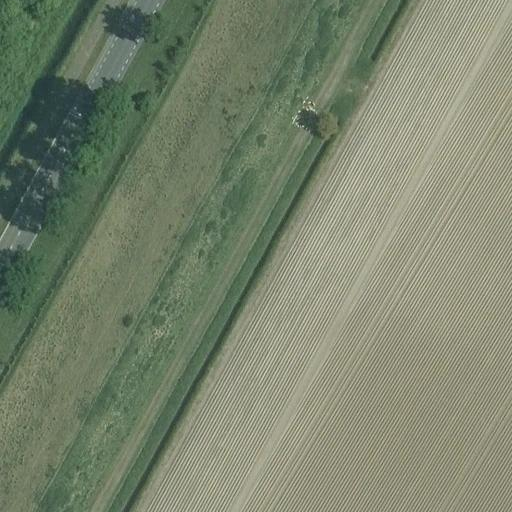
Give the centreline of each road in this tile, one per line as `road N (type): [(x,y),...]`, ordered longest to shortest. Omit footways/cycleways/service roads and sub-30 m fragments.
road 1 (track): [(370,0),(91,511)]
road 2 (tertiary): [(0,270),(148,0)]
